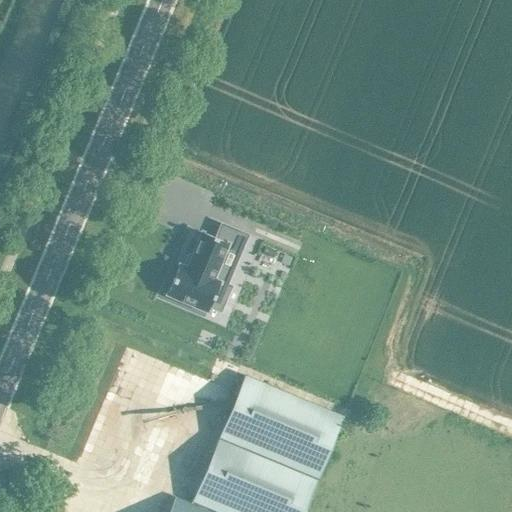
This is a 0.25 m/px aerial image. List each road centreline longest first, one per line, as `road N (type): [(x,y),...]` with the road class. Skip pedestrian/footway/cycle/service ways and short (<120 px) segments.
road 1 (tertiary): [(0,390),(161,0)]
road 2 (unknown): [(105,511),(184,456),(218,399)]
road 3 (unknown): [(0,442),(73,473),(105,511)]
